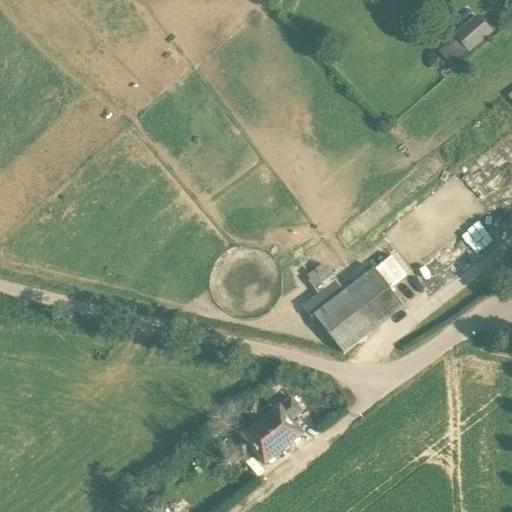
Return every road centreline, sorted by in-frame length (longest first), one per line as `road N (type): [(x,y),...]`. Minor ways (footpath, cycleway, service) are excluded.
road 1 (unclassified): [(0,287),(384,382)]
road 2 (residential): [(384,382),(236,511)]
road 3 (residential): [(384,382),(511,311)]
